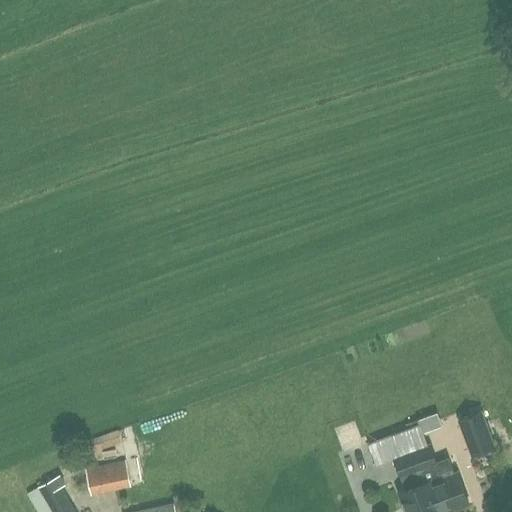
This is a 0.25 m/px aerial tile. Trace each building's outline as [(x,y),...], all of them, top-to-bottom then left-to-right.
[(471,456),(497,446),(482,409),(457,419),(471,456)] [(428,443),(422,428),(421,423),(376,439),(375,440),(383,461),(394,457),(401,476),(403,475),(407,487),(399,490),(407,511),(441,511),(468,501),(457,472),(455,473),(449,456),(436,461),(430,442),(428,443)] [(91,494),(132,485),(126,459),(86,468),(91,494)] [(77,511),(64,491),(67,490),(59,475),(26,493),(36,511),(77,511)] [(176,511),(174,503),(136,511),(176,511)]
